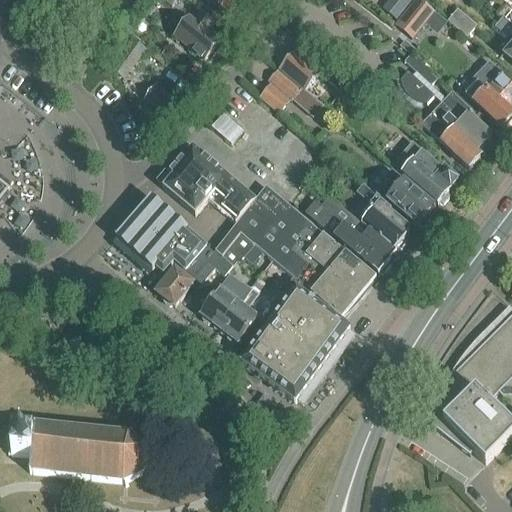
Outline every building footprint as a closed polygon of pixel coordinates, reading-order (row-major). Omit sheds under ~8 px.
[(213,0),(210,5),(228,18),(228,17),(225,15),(232,6),(235,8),(239,2),(247,8),(252,0),(213,0)] [(413,0),(395,0),(386,11),(397,19),(413,0)] [(417,1),(397,28),(413,40),(434,15),(417,1)] [(511,13),(509,10),(501,20),(511,28),(511,13)] [(448,25),(468,42),(479,29),(459,12),(448,25)] [(209,37),(215,29),(200,17),(194,24),(190,20),(175,39),(204,63),(219,45),(209,37)] [(511,62),(511,28),(501,20),(494,28),(505,37),(509,37),(510,35),(511,36),(511,42),(502,54),(511,62)] [(133,41),(111,70),(125,81),(147,51),(133,41)] [(294,54),(281,70),(306,92),(320,76),(294,54)] [(466,118),(470,114),(450,96),(444,102),(429,88),(435,82),(424,71),(409,57),(402,65),(414,76),(411,79),(406,75),(399,83),(399,86),(400,88),(401,90),(402,93),(403,95),(404,97),(406,99),(408,100),(409,102),(411,103),(414,105),(416,106),(418,106),(420,107),(423,107),(425,108),(432,100),(440,107),(420,128),(468,172),(479,159),(475,155),(489,139),(466,118)] [(464,98),(501,131),(511,119),(511,118),(508,115),(511,110),(511,89),(500,78),(501,77),(487,64),(471,81),(475,86),(464,98)] [(271,88),(290,104),(299,93),(277,74),(268,85),(271,88)] [(143,100),(167,121),(180,105),(157,84),(143,100)] [(261,100),(279,116),(290,104),(271,88),(261,100)] [(243,134),(224,117),(212,130),(231,147),(243,134)] [(452,184),(422,157),(423,156),(412,146),(393,168),(438,206),(448,194),(446,192),(452,184)] [(237,227),(257,202),(193,147),(159,187),(196,218),(209,203),(237,227)] [(435,210),(392,174),(386,181),(388,184),(377,198),(383,203),(416,231),(435,210)] [(0,203),(9,191),(0,183),(0,203)] [(410,232),(389,215),(391,214),(381,206),(383,203),(379,200),(363,186),(356,194),(375,210),(361,226),(394,255),(406,241),(404,239),(410,232)] [(340,323),(377,280),(352,259),(266,190),(257,202),(237,227),(215,254),(233,269),(237,265),(239,266),(244,260),(254,248),(262,255),(292,280),(312,297),(311,299),(340,323)] [(116,241),(122,246),(137,259),(152,272),(155,268),(162,274),(163,275),(174,263),(185,273),(194,281),(209,265),(225,280),(233,269),(215,254),(214,255),(207,249),(187,232),(188,232),(152,200),(116,241)] [(396,256),(394,255),(361,226),(330,200),(322,209),(316,203),(305,216),(334,240),(334,241),(378,278),(396,256)] [(262,255),(254,248),(244,260),(252,267),(262,255)] [(155,294),(174,309),(192,286),(174,271),(155,294)] [(349,331),(339,324),(340,323),(311,299),(312,297),(292,280),(287,287),(253,334),(260,340),(241,365),(262,381),(294,405),(323,367),(349,331)] [(199,318),(218,332),(250,292),(242,285),(230,301),(219,292),(199,318)] [(250,292),(218,332),(238,347),(257,322),(246,313),(258,298),(250,292)] [(486,467),(496,458),(511,440),(511,429),(489,405),(495,399),(500,404),(511,403),(511,386),(510,385),(511,382),(511,319),(455,377),(452,375),(440,397),(433,411),(427,425),(430,427),(436,433),(436,432),(452,445),(458,439),(486,467)] [(12,459),(31,460),(29,477),(126,486),(146,474),(148,451),(132,437),(35,428),(34,432),(19,430),(19,438),(14,438),(12,449),(12,459)]
